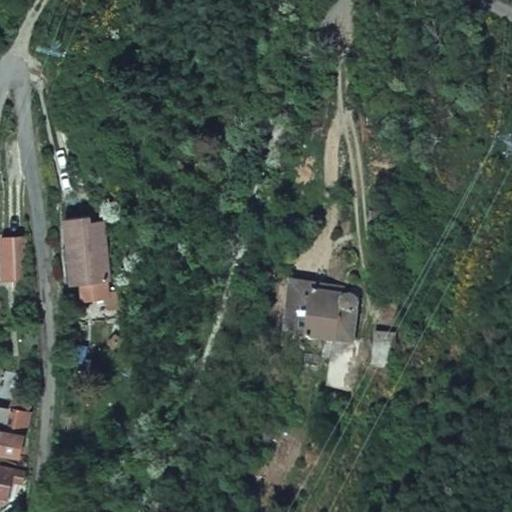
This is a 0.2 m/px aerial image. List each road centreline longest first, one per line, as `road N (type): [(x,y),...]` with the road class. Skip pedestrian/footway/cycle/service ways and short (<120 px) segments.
road 1 (residential): [(149,511),(229,322),(335,9)]
road 2 (residential): [(0,74),(11,63),(20,69),(38,225),(50,396),(42,511)]
